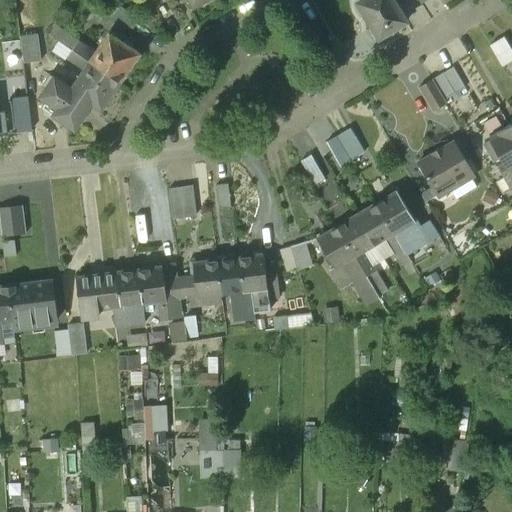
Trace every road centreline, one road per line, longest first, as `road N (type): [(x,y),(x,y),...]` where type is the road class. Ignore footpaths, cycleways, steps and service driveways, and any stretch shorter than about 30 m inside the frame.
road 1 (residential): [(341,92),(243,141),(124,158)]
road 2 (residential): [(271,0),(188,51),(136,115),(124,158)]
road 3 (residential): [(495,0),(341,92)]
road 4 (residential): [(124,158),(0,168)]
